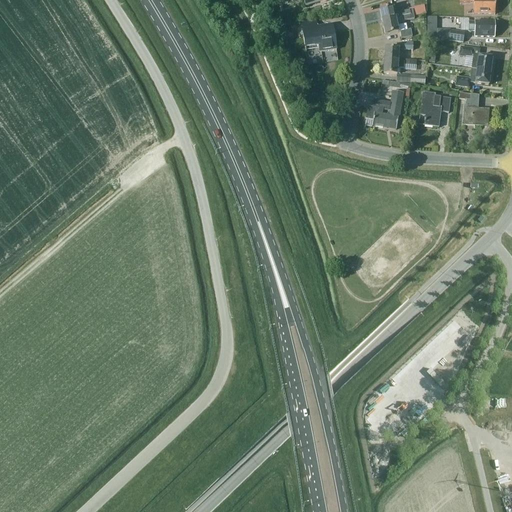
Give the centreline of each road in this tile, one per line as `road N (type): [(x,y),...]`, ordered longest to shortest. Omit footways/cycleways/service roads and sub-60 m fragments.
road 1 (unclassified): [(86,511),(204,401),(227,352),(191,159),(165,94),(110,0)]
road 2 (tertiary): [(202,511),(489,240)]
road 3 (trunk): [(342,511),(307,345),(240,175)]
road 4 (trunk): [(240,175),(281,313),(322,511)]
road 5 (residential): [(511,163),(410,158),(347,142),(358,41),(350,0)]
road 6 (trunk): [(240,175),(150,0)]
road 7 (unclassified): [(454,410),(497,336),(511,285)]
